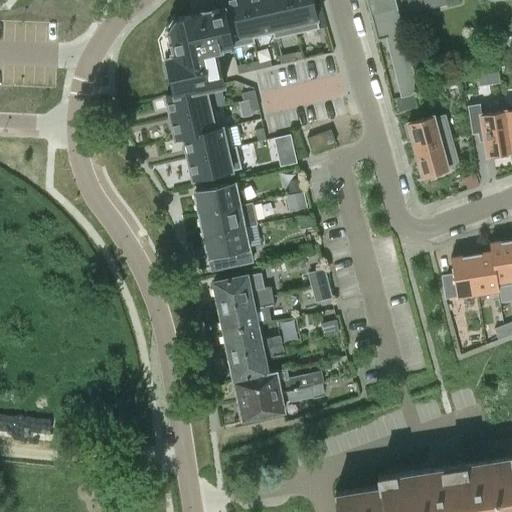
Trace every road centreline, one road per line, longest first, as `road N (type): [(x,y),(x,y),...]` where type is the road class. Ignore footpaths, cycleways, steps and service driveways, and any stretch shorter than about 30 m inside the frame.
road 1 (residential): [(193,511),(165,331),(147,280),(96,201),(73,123)]
road 2 (residential): [(337,0),(402,224),(431,228),(511,198)]
